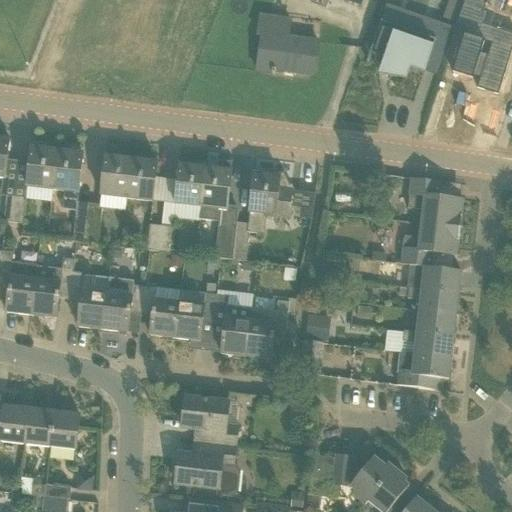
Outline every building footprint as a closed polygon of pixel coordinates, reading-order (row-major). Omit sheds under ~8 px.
[(460,11),(464,0),(449,0),(443,18),(456,23),(460,11)] [(464,0),(452,35),(464,39),(453,73),(473,79),(474,77),(480,79),(477,88),(498,96),(511,54),(511,18),(485,9),(488,0),(464,0)] [(262,36),(260,52),(257,71),(275,74),(276,71),(314,76),(319,40),(290,36),(292,19),(260,14),(256,35),(262,36)] [(381,21),(370,52),(385,57),(379,75),(407,78),(410,67),(425,72),(434,47),(436,40),(421,35),(381,21)] [(0,179),(5,180),(8,159),(10,139),(0,138),(0,179)] [(30,163),(27,188),(52,191),(57,149),(57,151),(32,148),(30,163)] [(78,202),(81,174),(83,154),(58,151),(59,149),(57,149),(52,191),(64,193),(62,210),(76,211),(73,242),(84,243),(88,204),(78,202)] [(106,157),(101,197),(127,200),(131,160),(106,157)] [(127,200),(153,203),(155,182),(158,163),(132,160),(133,158),(131,158),(131,160),(127,200)] [(178,185),(175,206),(177,206),(201,209),(202,209),(207,168),(207,166),(205,166),(205,168),(180,165),(178,185)] [(239,211),(227,209),(232,171),(207,168),(202,209),(201,209),(199,221),(219,223),(214,260),(232,262),(237,223),(239,211)] [(254,174),(252,194),(248,224),(237,223),(232,262),(246,263),(250,233),(264,234),(266,214),(277,215),(276,217),(289,219),(290,207),(293,207),(295,192),(286,191),(285,188),(290,186),(284,173),(283,174),(263,172),(262,175),(254,174)] [(411,179),(409,199),(408,209),(422,211),(420,224),(461,229),(462,217),(464,201),(438,198),(440,183),(411,179)] [(0,221),(12,223),(16,187),(2,185),(0,201),(0,221)] [(23,224),(27,188),(16,187),(12,223),(23,224)] [(103,205),(88,204),(84,243),(98,245),(103,205)] [(432,254),(453,256),(457,256),(459,241),(461,229),(420,224),(418,238),(405,236),(403,248),(402,248),(400,261),(396,260),(396,264),(423,267),(423,268),(430,269),(432,254)] [(158,252),(161,227),(150,226),(147,251),(158,252)] [(161,227),(158,252),(170,254),(173,229),(161,227)] [(2,252),(0,269),(0,296),(9,297),(7,313),(31,316),(37,267),(38,267),(38,266),(13,263),(14,253),(2,252)] [(388,262),(388,254),(374,253),(374,261),(388,262)] [(170,266),(182,268),(184,257),(172,256),(170,266)] [(57,319),(59,299),(59,297),(70,298),(73,273),(75,260),(63,259),(62,269),(38,267),(37,267),(31,316),(57,319)] [(335,263),(317,262),(315,278),(333,280),(335,263)] [(461,272),(451,271),(430,269),(423,268),(420,290),(459,294),(461,272)] [(82,300),(81,308),(78,328),(103,331),(107,293),(82,291),(85,274),(73,273),(70,298),(82,300)] [(128,334),(130,314),(131,312),(142,313),(145,287),(133,285),(133,281),(109,278),(107,293),(103,331),(128,334)] [(322,282),(314,281),(313,296),(321,297),(322,289),(322,282)] [(216,295),(217,286),(207,284),(206,294),(216,295)] [(153,314),(153,316),(151,336),(175,339),(180,302),(179,302),(181,291),(157,288),(145,287),(142,313),(153,314)] [(457,315),(459,294),(420,290),(400,288),(399,296),(408,297),(408,299),(420,301),(418,311),(458,316),(458,315),(457,315)] [(231,292),(230,306),(256,308),(256,293),(231,292)] [(204,305),(180,302),(175,339),(200,342),(201,340),(212,341),(217,296),(216,295),(206,294),(205,294),(204,305)] [(246,358),(252,309),(228,307),(229,297),(217,296),(212,341),(223,343),(222,355),(246,358)] [(252,309),(246,358),(262,359),(261,363),(262,363),(262,359),(271,360),(272,355),(283,357),(283,358),(286,338),(290,303),(278,302),(276,312),(252,309)] [(372,308),(358,306),(357,319),(371,320),(372,308)] [(458,316),(418,311),(415,333),(454,337),(456,316),(458,316)] [(331,318),(308,315),(305,340),(328,343),(331,318)] [(404,331),(402,342),(401,353),(453,359),(453,358),(452,358),(454,337),(415,333),(406,332),(406,331),(404,331)] [(397,386),(438,391),(440,380),(449,381),(451,359),(453,359),(401,353),(397,386)] [(321,376),(322,366),(300,363),(299,374),(309,375),(321,376)] [(182,427),(203,430),(202,444),(237,448),(239,426),(226,425),(229,403),(186,398),(182,427)] [(0,411),(0,442),(25,445),(30,410),(30,406),(29,406),(29,410),(4,407),(3,412),(0,411)] [(51,448),(55,413),(55,409),(54,409),(54,412),(30,410),(25,445),(51,448)] [(51,448),(56,448),(76,451),(80,416),(55,413),(51,448)] [(176,485),(217,489),(216,496),(233,497),(238,493),(241,472),(235,465),(237,448),(202,444),(200,457),(179,454),(176,485)] [(349,488),(351,469),(352,469),(353,459),(336,457),(336,459),(313,456),(311,480),(333,483),(332,486),(349,488)] [(374,458),(350,488),(354,491),(351,495),(364,507),(368,502),(368,501),(394,469),(388,464),(385,467),(374,458)] [(407,480),(394,469),(368,501),(368,502),(380,511),(405,511),(406,511),(397,503),(409,487),(405,483),(407,480)] [(93,492),(94,477),(85,475),(78,480),(77,489),(77,490),(93,492)] [(32,495),(44,497),(45,497),(46,486),(33,485),(32,495)] [(46,486),(45,497),(70,500),(71,489),(46,485),(46,486)] [(291,508),(303,509),(304,493),(292,492),(291,508)] [(42,508),(44,497),(32,495),(31,504),(31,506),(42,508)] [(417,498),(406,511),(405,511),(433,511),(417,498)] [(243,511),(244,507),(189,501),(188,511),(243,511)]
